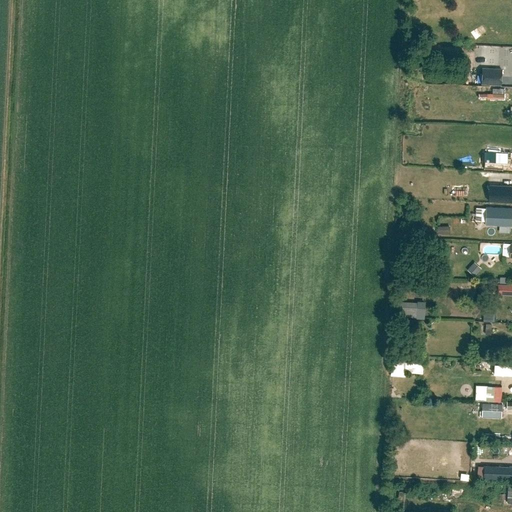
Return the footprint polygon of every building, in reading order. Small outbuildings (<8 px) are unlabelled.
[(470,33),(475,40),(481,36),(476,29),(470,33)] [(501,85),(502,68),(482,68),(481,84),(501,85)] [(489,201),(511,202),(511,186),(489,185),(489,201)] [(511,228),(511,208),(485,207),(484,226),(511,228)] [(473,263),(466,270),(474,277),(480,269),(473,263)] [(511,295),(511,285),(498,284),(497,294),(511,295)] [(395,302),(394,317),(416,318),(417,303),(395,302)] [(423,361),(405,360),(405,372),(422,373),(423,361)] [(511,374),(511,370),(510,371),(511,364),(490,364),(490,374),(511,374)] [(493,401),(494,387),(486,386),(485,401),(493,401)] [(501,404),(482,404),(481,417),(501,418),(501,404)] [(511,480),(511,466),(484,465),(483,479),(511,480)] [(407,507),(408,492),(399,491),(398,507),(407,507)]
